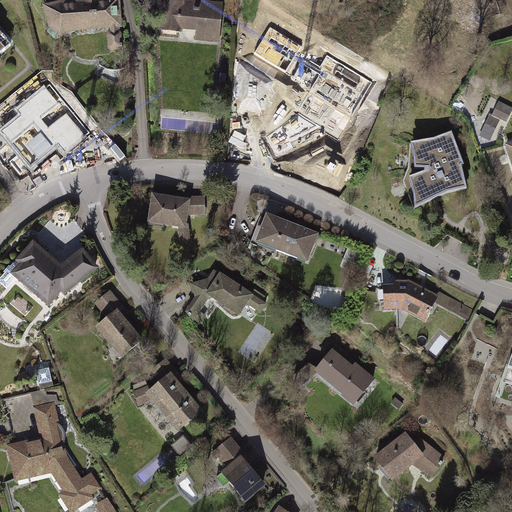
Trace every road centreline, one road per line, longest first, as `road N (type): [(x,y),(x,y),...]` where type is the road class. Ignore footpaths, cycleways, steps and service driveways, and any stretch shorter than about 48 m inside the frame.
road 1 (residential): [(85,181),(186,170),(260,181),(310,197),(511,295)]
road 2 (residential): [(85,181),(112,258),(319,511)]
